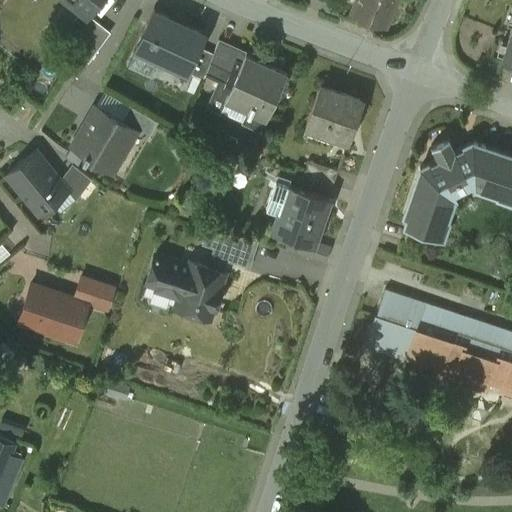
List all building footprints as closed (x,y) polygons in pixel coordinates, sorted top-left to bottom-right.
[(99,0),(70,0),(82,10),(88,14),(89,14),(99,0)] [(396,0),(356,0),(352,11),(386,25),(396,0)] [(206,33),(154,8),(136,47),(188,71),(199,48),(206,33)] [(82,10),(59,39),(89,62),(111,32),(89,14),(88,14),(82,10)] [(511,27),(502,59),(511,62),(511,27)] [(242,48),(219,39),(214,53),(210,62),(233,71),(242,48)] [(214,53),(199,48),(188,71),(204,79),(210,62),(214,53)] [(285,69),(244,54),(225,103),(252,114),(253,109),(267,114),(265,119),(266,119),(285,69)] [(361,100),(320,84),(305,124),(346,140),(361,100)] [(159,120),(131,104),(124,120),(138,128),(137,131),(149,138),(159,120)] [(124,120),(98,105),(75,145),(85,151),(82,155),(88,158),(88,157),(110,170),(124,146),(127,147),(137,131),(138,128),(124,120)] [(511,153),(473,140),(463,145),(464,145),(456,149),(449,136),(432,145),(438,158),(431,162),(430,161),(421,166),(404,214),(408,215),(405,224),(443,237),(449,220),(453,203),(455,196),(457,195),(456,192),(472,184),(474,187),(476,186),(483,188),(499,195),(511,199),(511,153)] [(36,150),(7,174),(40,213),(68,190),(69,189),(60,179),(36,150)] [(337,170),(308,160),(302,175),(314,178),(332,184),(337,170)] [(72,163),(60,179),(69,189),(68,190),(76,200),(92,178),(72,163)] [(302,175),(280,167),(276,180),(289,184),(289,183),(310,190),(314,178),(302,175)] [(289,184),(276,180),(266,206),(280,211),(280,209),(286,211),(294,186),(289,184)] [(310,190),(289,183),(289,184),(294,186),(286,211),(280,209),(280,211),(274,229),(294,236),(314,243),(315,240),(329,197),(310,190)] [(314,243),(294,236),(290,248),(289,248),(328,261),(325,260),(330,245),(315,240),(314,243)] [(249,248),(222,239),(217,255),(244,263),(249,248)] [(180,260),(156,252),(147,280),(171,288),(180,260)] [(225,270),(191,259),(190,263),(180,260),(171,288),(180,291),(176,304),(210,315),(225,270)] [(81,275),(74,296),(89,301),(108,307),(115,286),(81,275)] [(74,296),(31,282),(19,320),(47,329),(46,334),(65,340),(67,336),(76,339),(89,301),(74,296)] [(511,329),(471,316),(469,321),(460,318),(462,312),(424,300),(417,319),(436,325),(434,332),(417,327),(407,356),(441,368),(442,364),(456,369),(453,377),(487,388),(490,380),(503,385),(502,388),(511,391),(511,329)] [(0,431),(0,477),(17,439),(0,431)] [(0,478),(0,504),(3,506),(12,484),(0,478)]
